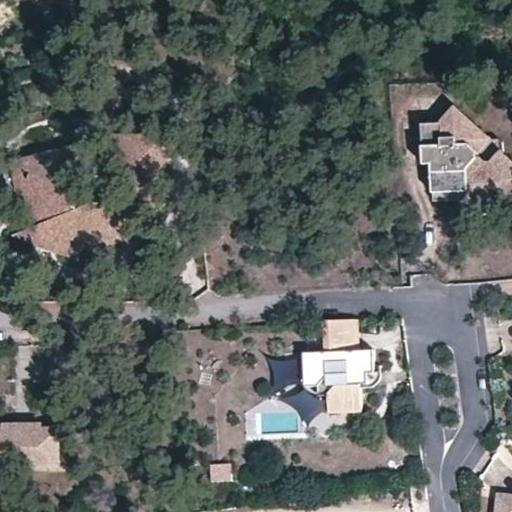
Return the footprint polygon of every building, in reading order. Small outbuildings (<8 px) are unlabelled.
[(467,189),(467,197),(468,201),(493,200),(493,189),(503,178),(511,177),(511,160),(503,152),(503,148),(503,143),(500,139),(496,137),(487,138),(455,107),(441,121),(420,123),(421,145),(436,145),(436,156),(431,156),(431,163),(434,191),(467,189)] [(165,134),(114,133),(121,153),(137,153),(137,159),(128,172),(143,192),(139,201),(93,199),(93,204),(82,203),(73,178),(77,173),(80,168),(86,165),(92,163),(98,162),(98,155),(93,152),(88,147),(85,144),(88,140),(45,150),(32,177),(44,205),(33,202),(26,215),(30,226),(43,221),(47,231),(63,237),(60,244),(77,251),(81,243),(97,242),(97,245),(105,245),(110,240),(139,212),(145,219),(163,201),(160,201),(152,200),(153,186),(160,186),(163,186),(165,134)] [(436,145),(421,145),(422,163),(431,163),(431,156),(436,156),(436,145)] [(14,157),(26,215),(33,202),(44,205),(32,177),(45,150),(14,157)] [(493,189),(493,200),(508,199),(511,194),(511,177),(503,178),(493,189)] [(153,186),(152,200),(160,201),(160,186),(153,186)] [(467,189),(434,191),(434,200),(467,197),(467,189)] [(24,228),(60,244),(63,237),(47,231),(43,221),(30,226),(24,228)] [(81,243),(77,251),(100,260),(115,245),(110,240),(105,245),(97,245),(97,242),(81,243)] [(356,319),(322,321),(324,342),(316,352),(300,353),(302,385),(315,384),(326,393),(327,412),(360,410),(359,384),(358,373),(371,373),(374,373),(372,350),(358,351),(356,319)] [(358,373),(359,384),(363,383),(363,388),(372,387),(371,373),(358,373)] [(0,467),(56,466),(55,437),(0,438),(0,467)] [(229,482),(231,464),(210,461),(207,479),(229,482)] [(511,511),(511,497),(496,496),(495,511),(511,511)]
